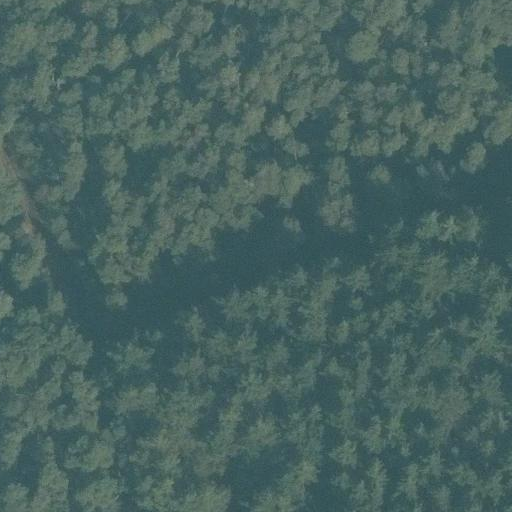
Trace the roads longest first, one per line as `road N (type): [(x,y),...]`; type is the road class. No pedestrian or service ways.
road 1 (track): [(511,187),(89,345)]
road 2 (track): [(0,136),(155,511)]
